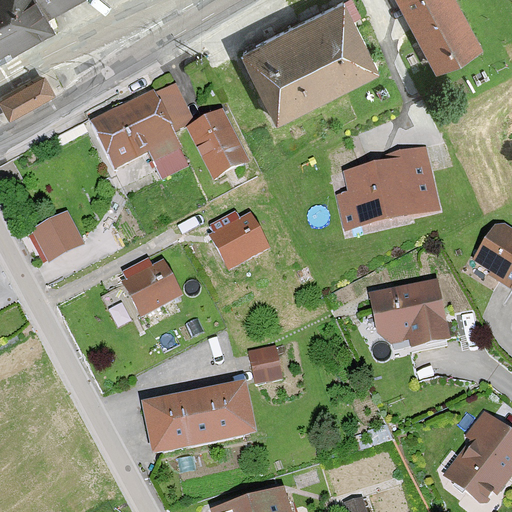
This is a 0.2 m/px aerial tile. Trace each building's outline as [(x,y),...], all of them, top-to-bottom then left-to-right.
[(0,0),(0,51),(16,43),(15,40),(53,21),(47,9),(64,0),(0,0)] [(336,0),(254,43),(244,48),(276,115),(378,63),(344,0),(336,0)] [(406,0),(427,37),(441,64),(480,44),(456,0),(406,0)] [(52,89),(43,73),(1,95),(10,111),(52,89)] [(173,85),(154,94),(173,131),(192,121),(173,85)] [(140,101),(92,124),(115,167),(154,147),(159,157),(178,147),(181,146),(173,131),(154,94),(140,101)] [(203,122),(191,129),(212,174),(244,160),(221,112),(203,122)] [(186,164),(178,147),(159,157),(153,160),(161,177),(186,164)] [(424,149),(418,150),(430,205),(437,204),(424,149)] [(364,214),(411,203),(413,209),(430,205),(418,150),(411,151),(400,154),(401,163),(389,166),(346,176),(351,194),(354,208),(364,214)] [(400,154),(387,157),(389,166),(401,163),(400,154)] [(413,209),(411,203),(364,214),(354,208),(351,194),(339,197),(346,225),(413,209)] [(215,232),(212,234),(225,259),(229,266),(266,246),(249,215),(241,219),(236,210),(210,223),(215,232)] [(46,268),(85,250),(69,216),(30,234),(46,268)] [(511,231),(503,226),(495,227),(475,259),(491,269),(501,275),(499,278),(511,286),(511,231)] [(126,279),(123,280),(129,290),(141,312),(180,291),(162,260),(152,264),(148,256),(122,270),(126,279)] [(389,291),(388,285),(371,289),(372,295),(380,332),(388,338),(406,334),(408,344),(415,343),(445,337),(443,329),(434,282),(389,291)] [(271,347),(248,351),(252,374),(263,373),(276,371),(271,347)] [(242,386),(146,405),(148,415),(150,427),(157,426),(162,449),(246,434),(241,409),(247,408),(242,386)] [(491,418),(484,413),(468,434),(475,439),(491,418)] [(511,434),(491,418),(475,439),(477,441),(449,477),(480,500),(485,500),(505,475),(509,475),(511,471),(511,434)] [(287,511),(282,493),(219,511),(287,511)] [(371,511),(367,497),(347,502),(349,511),(371,511)]
